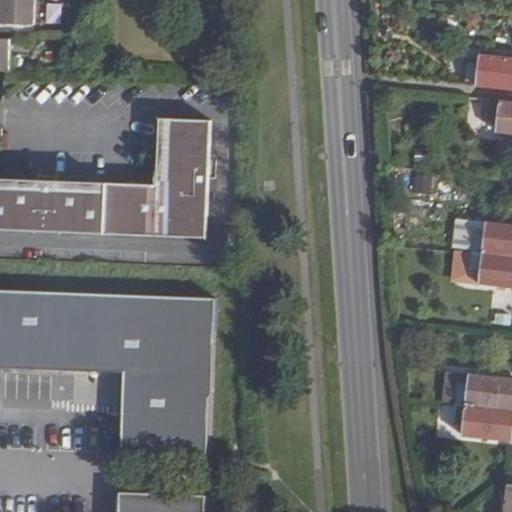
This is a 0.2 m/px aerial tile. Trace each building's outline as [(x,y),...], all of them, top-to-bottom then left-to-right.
[(35,0),(1,0),(0,24),(35,25),(35,0)] [(0,70),(2,70),(11,71),(12,40),(0,39),(0,70)] [(469,68),(467,87),(511,91),(511,60),(481,57),(480,70),(469,68)] [(494,136),(511,137),(511,104),(486,102),(484,123),(496,124),(494,136)] [(0,230),(207,237),(211,122),(158,120),(156,185),(0,180),(0,230)] [(471,254),(511,258),(511,227),(486,224),(485,235),(473,234),(471,254)] [(479,289),(511,292),(511,258),(471,254),(469,276),(480,278),(479,289)] [(219,305),(0,297),(0,372),(127,376),(124,447),(208,449),(210,397),(216,397),(219,305)] [(469,387),(470,375),(447,373),(443,404),(456,405),(458,385),(469,387)] [(456,405),(511,411),(511,380),(470,375),(469,387),(458,385),(456,405)] [(463,440),(511,446),(511,411),(456,405),(454,428),(464,428),(463,440)] [(206,511),(207,497),(123,494),(122,511),(206,511)]
